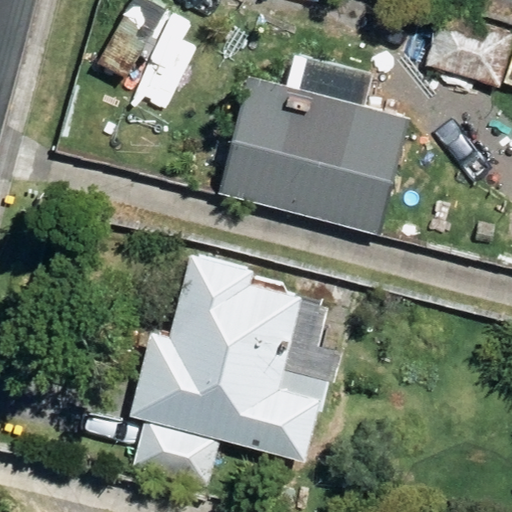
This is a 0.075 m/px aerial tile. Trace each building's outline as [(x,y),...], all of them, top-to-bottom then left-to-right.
[(350,0),(301,0),(294,38),(341,47),(350,0)] [(363,1),(357,37),(409,46),(415,10),(363,1)] [(430,56),(504,75),(511,46),(511,18),(445,2),(430,56)] [(224,178),(385,220),(414,102),(254,62),(224,178)] [(220,442),(304,463),(318,410),(323,411),(330,383),(285,371),(303,297),(251,284),(255,269),(188,253),(168,334),(149,329),(126,419),(143,423),(220,442)] [(131,468),(208,488),(220,442),(143,423),(131,468)]
